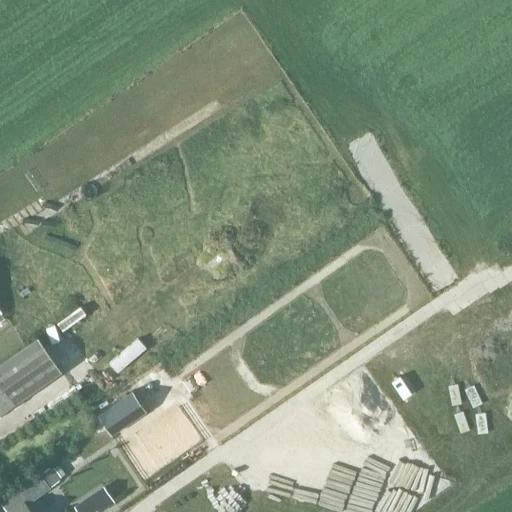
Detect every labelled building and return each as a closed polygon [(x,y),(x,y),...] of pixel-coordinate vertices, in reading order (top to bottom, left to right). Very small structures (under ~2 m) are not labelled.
[(377,256),(329,277),(344,309),(391,288),(377,256)] [(36,337),(0,362),(0,411),(60,370),(36,337)] [(152,353),(142,360),(159,384),(169,377),(152,353)] [(110,413),(97,422),(111,440),(124,431),(110,413)] [(69,451),(38,473),(48,486),(77,465),(69,451)] [(30,511),(25,504),(49,488),(38,473),(15,490),(16,491),(24,502),(9,511),(30,511)]
